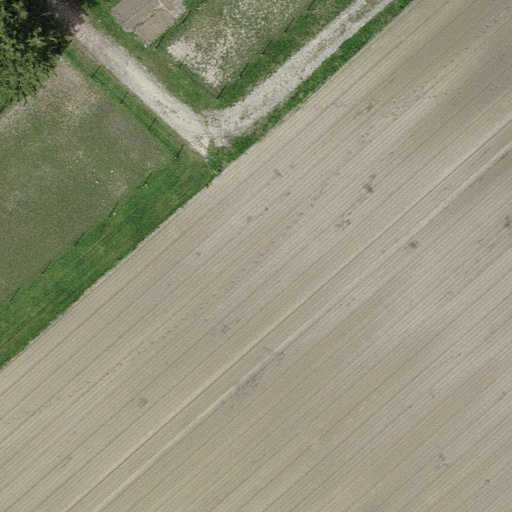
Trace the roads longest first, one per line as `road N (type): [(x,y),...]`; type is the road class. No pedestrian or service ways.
road 1 (track): [(511,396),(215,153)]
road 2 (track): [(215,153),(386,0)]
road 3 (track): [(215,153),(59,0)]
